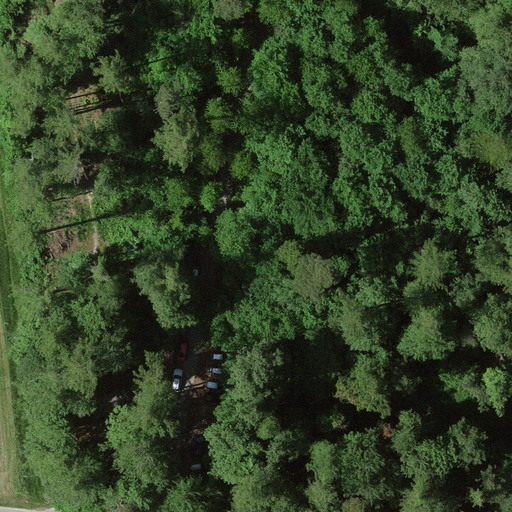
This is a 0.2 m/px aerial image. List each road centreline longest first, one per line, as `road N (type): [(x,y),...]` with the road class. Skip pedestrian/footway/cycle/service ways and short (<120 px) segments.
road 1 (track): [(262,0),(200,305)]
road 2 (unclassified): [(200,305),(154,486),(155,511)]
